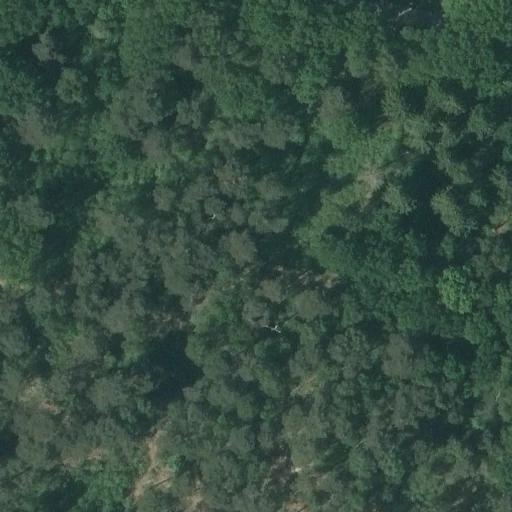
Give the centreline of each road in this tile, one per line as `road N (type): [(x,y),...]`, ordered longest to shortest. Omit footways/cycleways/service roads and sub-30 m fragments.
road 1 (track): [(511,348),(355,296),(303,296),(117,344),(72,336),(41,317),(0,248)]
road 2 (unclassified): [(511,41),(295,0)]
